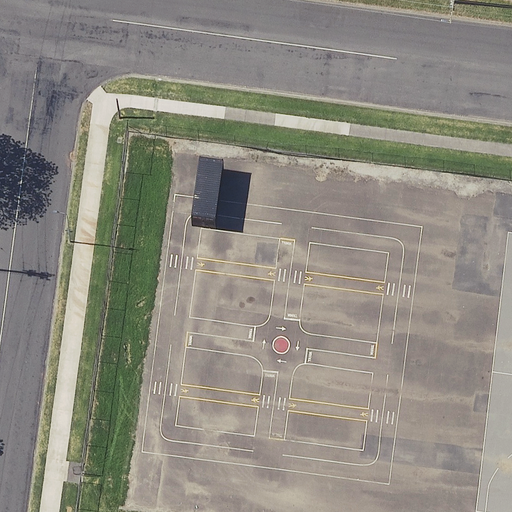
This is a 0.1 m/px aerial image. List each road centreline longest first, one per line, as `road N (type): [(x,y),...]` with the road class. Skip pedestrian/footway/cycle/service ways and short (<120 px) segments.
road 1 (residential): [(45,11),(511,68)]
road 2 (unclassified): [(0,358),(45,11)]
